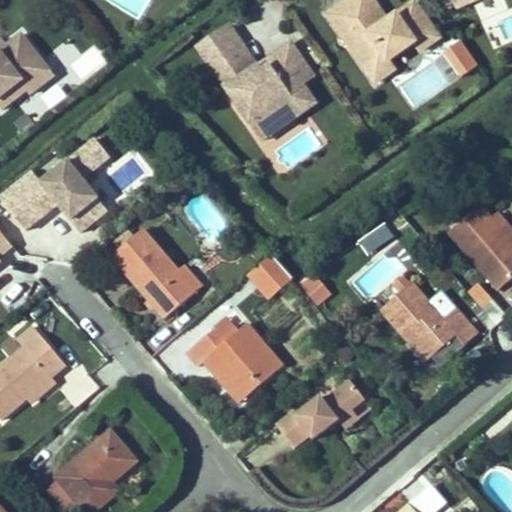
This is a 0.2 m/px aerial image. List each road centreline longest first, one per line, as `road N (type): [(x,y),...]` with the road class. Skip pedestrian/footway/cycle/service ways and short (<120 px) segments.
road 1 (residential): [(333,511),(511,359)]
road 2 (residential): [(130,352),(214,455),(217,511)]
